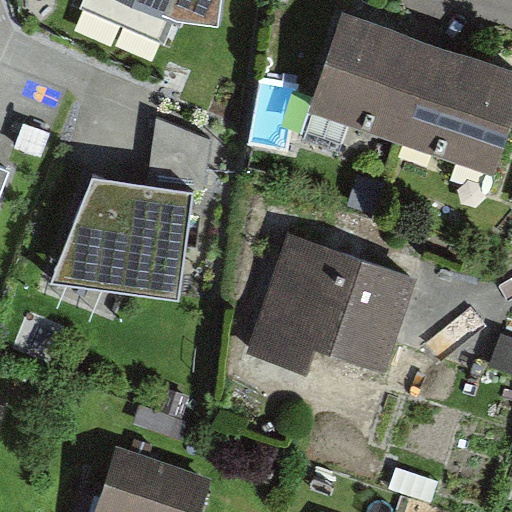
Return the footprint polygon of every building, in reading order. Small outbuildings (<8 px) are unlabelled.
[(139,0),(187,20),(218,24),(221,0),(139,0)] [(352,118),(494,167),(511,115),(511,72),(344,15),(302,138),(341,152),(352,118)] [(0,209),(16,165),(0,159),(0,209)] [(193,194),(95,179),(58,281),(177,302),(193,194)] [(303,241),(266,355),(335,377),(344,349),(400,367),(429,282),(303,241)] [(0,464),(16,419),(0,413),(0,464)] [(128,452),(108,511),(211,511),(221,482),(128,452)]
